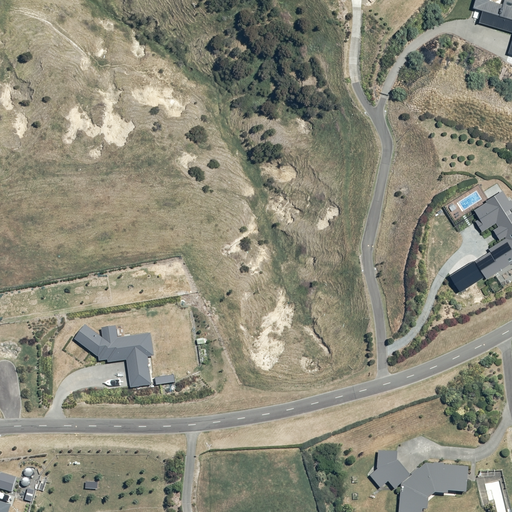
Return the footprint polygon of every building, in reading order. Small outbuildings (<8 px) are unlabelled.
[(509,201),(499,184),(485,192),(490,200),(475,209),(481,220),(477,222),(483,232),(498,223),(500,227),(494,230),(502,242),(489,250),(490,252),(476,261),(488,280),(511,264),(511,200),(509,201)] [(86,326),(76,342),(99,357),(99,362),(109,361),(109,364),(128,363),(130,388),(153,386),(151,358),(153,358),(152,335),(119,337),(118,326),(104,327),(104,338),(86,326)] [(171,376),(159,376),(160,386),(171,386),(171,376)] [(425,466),(413,478),(398,463),(398,452),(380,451),(378,470),(371,477),(381,489),(390,483),(402,496),(400,511),(423,511),(424,511),(429,511),(430,499),(436,494),(450,495),(451,492),(467,494),(469,470),(425,466)] [(17,478),(3,473),(0,481),(0,489),(12,493),(17,478)] [(0,511),(10,511),(12,506),(0,502),(0,511)]
